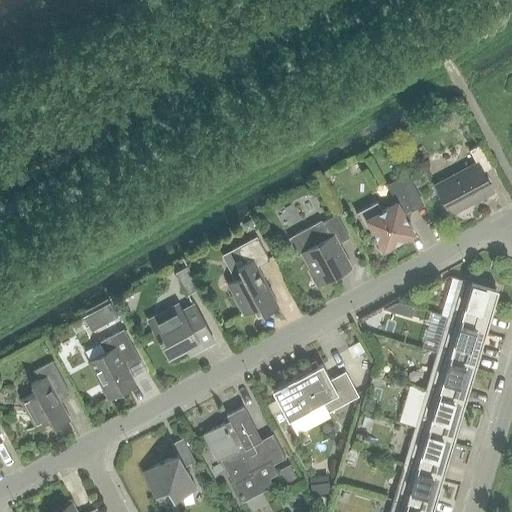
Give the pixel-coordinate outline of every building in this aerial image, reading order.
[(452,108),(448,117),(462,122),(465,113),(452,108)] [(451,214),(492,192),(482,172),(492,166),(481,144),(469,150),(476,163),(435,185),(451,214)] [(367,234),(372,231),(382,250),(414,233),(403,214),(421,204),(406,176),(387,186),(396,202),(381,210),(377,202),(356,213),(367,234)] [(336,215),(321,223),(320,221),(289,239),(297,255),(301,253),(310,269),(308,270),(316,286),(351,267),(338,243),(349,238),(336,215)] [(250,221),(243,225),(245,229),(250,230),(254,228),(250,221)] [(262,315),(278,307),(257,267),(269,260),(257,237),(236,249),(244,263),(237,267),(241,276),(227,284),(244,314),(258,307),(262,315)] [(200,289),(187,267),(176,273),(188,296),(200,289)] [(460,325),(485,333),(498,290),(451,276),(450,277),(458,279),(447,316),(461,320),(460,325)] [(398,302),(385,309),(411,317),(414,307),(398,302)] [(118,324),(122,322),(111,303),(84,318),(92,333),(116,320),(118,324)] [(198,350),(214,341),(194,305),(182,312),(178,305),(148,321),(167,357),(191,344),(194,349),(198,350)] [(461,320),(447,316),(436,353),(450,357),(449,362),(474,370),(485,333),(460,325),(461,320)] [(122,360),(136,352),(123,329),(100,342),(105,353),(88,362),(108,399),(135,384),(122,360)] [(359,342),(348,348),(353,357),(364,351),(359,342)] [(450,357),(436,353),(425,389),(439,393),(438,399),(463,407),(474,370),(449,362),(450,357)] [(388,376),(392,363),(379,360),(376,373),(388,376)] [(54,428),(70,420),(55,392),(65,386),(52,361),(33,371),(38,380),(30,384),(35,393),(21,400),(35,427),(49,420),(54,428)] [(272,391),(288,420),(297,437),(333,417),(329,411),(358,396),(345,371),(330,379),(322,364),(311,370),(310,368),(278,385),(279,387),(272,391)] [(425,389),(414,426),(428,430),(427,436),(452,443),(463,407),(438,399),(439,393),(425,389)] [(367,401),(364,409),(372,412),(374,404),(367,401)] [(220,459),(233,484),(244,504),(275,487),(270,478),(280,473),(275,463),(285,457),(273,434),(261,440),(243,406),(226,415),(230,423),(225,425),(224,423),(203,434),(217,461),(220,459)] [(441,480),(452,443),(427,436),(428,430),(414,426),(403,463),(417,467),(416,473),(441,480)] [(173,500),(195,488),(184,467),(195,461),(182,438),(171,444),(177,454),(143,472),(155,495),(167,489),(173,500)] [(413,511),(431,511),(441,480),(416,473),(417,467),(403,463),(392,500),(406,504),(405,509),(413,511)] [(290,465),(280,470),(288,483),(297,478),(290,465)] [(353,471),(345,469),(342,481),(349,484),(353,471)] [(328,483),(311,484),(312,495),(329,494),(328,483)] [(413,511),(405,509),(406,504),(392,500),(388,511),(413,511)]
